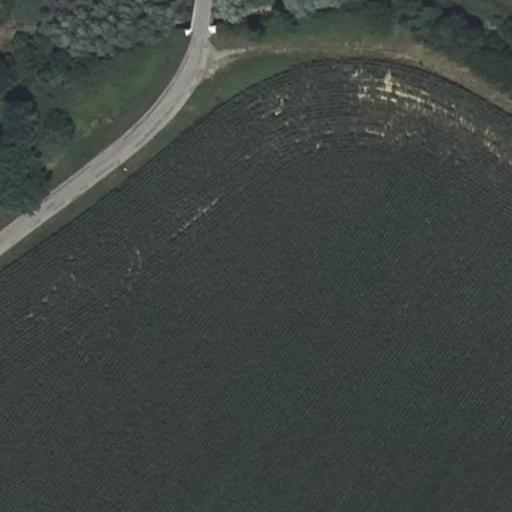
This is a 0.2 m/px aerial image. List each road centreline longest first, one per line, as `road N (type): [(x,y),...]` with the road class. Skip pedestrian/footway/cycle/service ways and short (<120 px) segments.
road 1 (unclassified): [(0,246),(177,100),(198,58),(206,0)]
road 2 (track): [(511,105),(467,75),(402,51),(339,40),(274,41),(198,58)]
